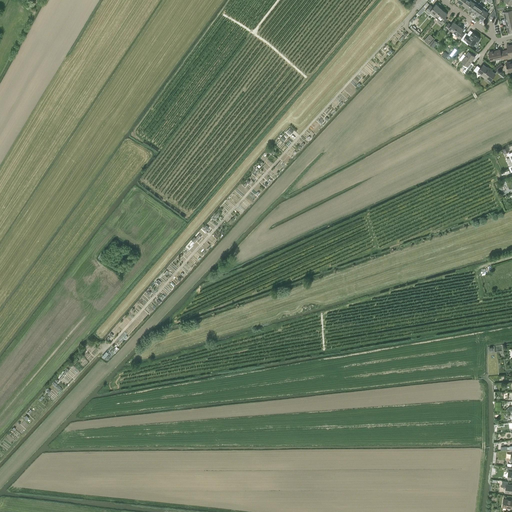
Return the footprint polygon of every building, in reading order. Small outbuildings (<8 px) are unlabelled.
[(467,8),(472,12),(478,5),(479,3),(475,0),(473,0),(472,1),(467,8)] [(478,5),(472,12),(478,16),(484,7),(479,3),(478,5)] [(435,16),(441,9),(436,4),(433,7),(430,5),(425,11),(429,14),(430,12),(435,16)] [(484,7),(478,16),(483,19),(488,12),(486,11),(487,9),(484,7)] [(441,9),(435,16),(440,20),(438,22),(442,25),(447,20),(444,17),(447,14),(441,9)] [(511,9),(503,12),(505,19),(511,16),(511,9)] [(453,32),(459,23),(457,22),(456,23),(453,21),(451,24),(448,23),(444,28),(448,31),(449,29),(453,32)] [(459,23),(453,32),(456,34),(455,36),(459,39),(463,34),(460,32),(463,28),(460,26),(461,25),(459,23)] [(412,26),(411,28),(419,35),(420,33),(412,26)] [(476,41),(478,42),(480,39),(478,38),(479,37),(472,33),(470,36),(466,33),(461,39),(468,45),(469,43),(473,45),(476,41)] [(430,34),(424,40),(429,45),(435,38),(430,34)] [(505,59),(504,51),(500,51),(500,50),(489,52),(491,60),(501,58),(501,59),(505,59)] [(463,54),(459,59),(461,61),(468,66),(467,67),(465,69),(463,71),(466,74),(470,69),(474,64),(471,62),(474,57),(468,52),(465,56),(463,54)] [(483,65),(481,68),(477,65),(473,70),(478,73),(479,72),(482,74),(481,76),(485,79),(486,78),(490,80),(495,74),(492,71),(492,70),(487,67),(483,65)] [(502,481),(501,487),(506,487),(505,492),(511,493),(511,485),(508,485),(508,481),(502,481)] [(511,499),(503,499),(502,507),(511,508),(511,499)]
